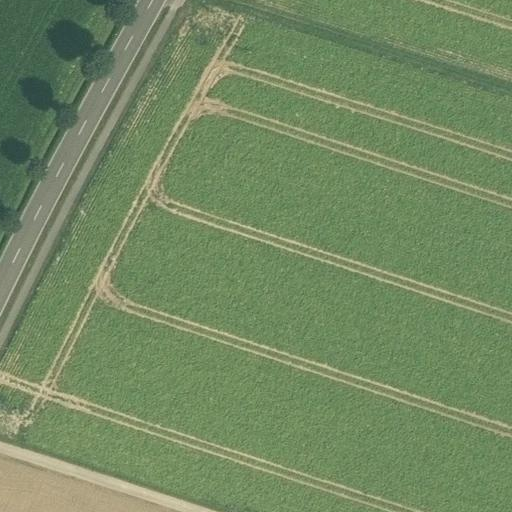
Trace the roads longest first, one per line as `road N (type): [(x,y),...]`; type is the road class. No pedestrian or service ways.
road 1 (secondary): [(155,0),(0,289)]
road 2 (track): [(190,511),(0,450)]
